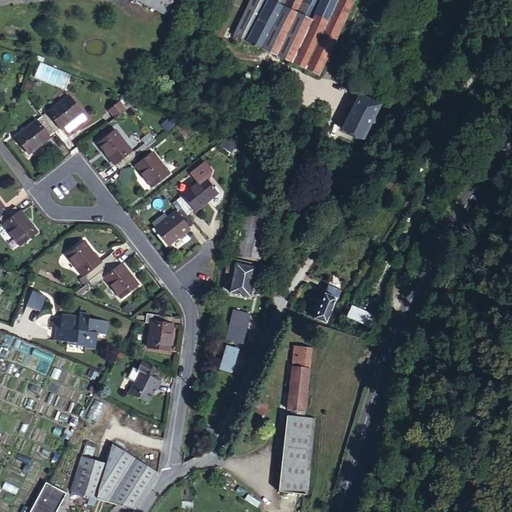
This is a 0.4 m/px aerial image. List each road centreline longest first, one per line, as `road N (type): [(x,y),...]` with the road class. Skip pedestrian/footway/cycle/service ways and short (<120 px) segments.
road 1 (tertiary): [(334,511),(418,279),(511,131)]
road 2 (track): [(274,320),(312,248),(441,67),(475,0)]
road 3 (residential): [(165,475),(187,308),(109,208)]
road 4 (unclassified): [(165,475),(215,447),(274,320)]
road 5 (unknown): [(284,301),(295,144)]
road 6 (residential): [(109,208),(70,158),(32,186),(51,212)]
